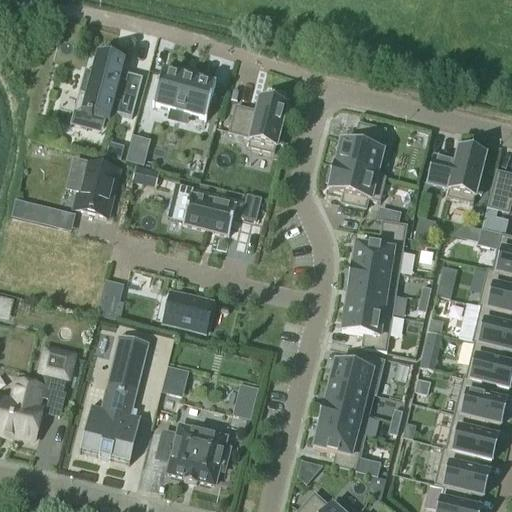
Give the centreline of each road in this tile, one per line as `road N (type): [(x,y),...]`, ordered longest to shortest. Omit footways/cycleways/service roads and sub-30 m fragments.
road 1 (residential): [(269,511),(324,293),(325,262),(302,201),(303,175),(333,85)]
road 2 (residential): [(44,13),(333,85)]
road 3 (residential): [(333,85),(511,132)]
road 4 (residential): [(151,511),(0,476)]
